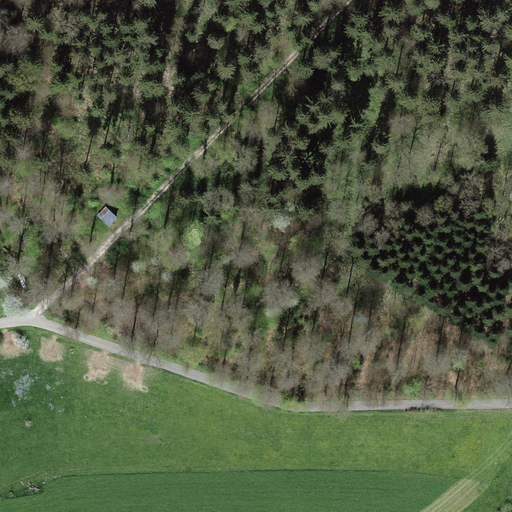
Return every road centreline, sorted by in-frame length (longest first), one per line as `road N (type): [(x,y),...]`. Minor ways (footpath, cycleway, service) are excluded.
road 1 (residential): [(0,324),(41,323),(275,403),(511,402)]
road 2 (track): [(28,322),(347,0)]
